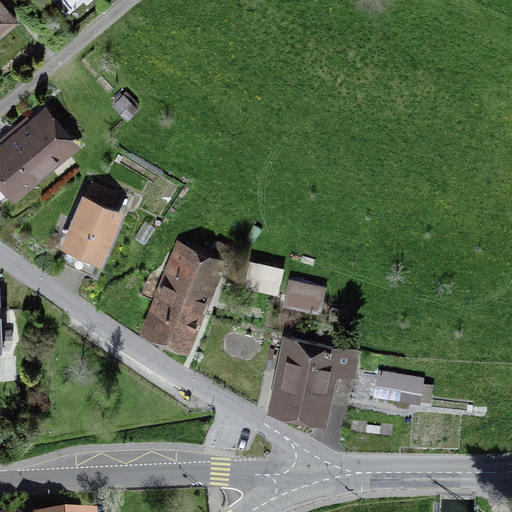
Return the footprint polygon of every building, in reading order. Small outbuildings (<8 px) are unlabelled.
[(0,28),(10,20),(0,8),(0,28)] [(20,133),(48,166),(73,145),(45,112),(20,133)] [(0,150),(0,175),(15,193),(48,166),(20,133),(0,150)] [(85,197),(66,243),(61,255),(79,262),(83,250),(99,257),(118,211),(85,197)] [(145,327),(185,344),(220,265),(227,268),(232,259),(184,238),(145,327)] [(251,262),(246,284),(277,291),(281,268),(251,262)] [(322,288),(291,281),(287,302),(318,309),(322,288)] [(319,411),(326,376),(335,378),(337,368),(350,371),(349,374),(351,375),(356,350),(293,336),(279,402),(319,411)] [(422,376),(379,369),(375,391),(429,399),(432,383),(421,381),(422,376)]
